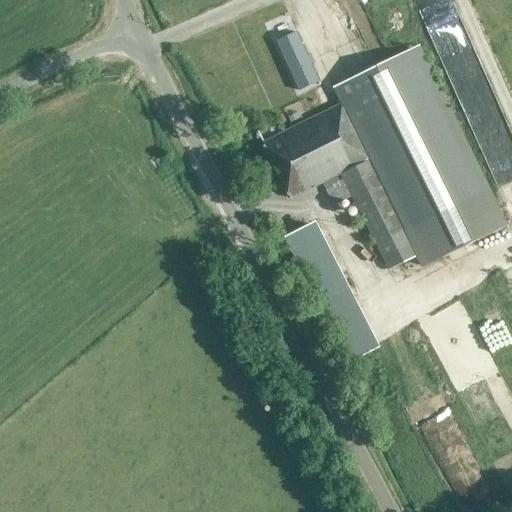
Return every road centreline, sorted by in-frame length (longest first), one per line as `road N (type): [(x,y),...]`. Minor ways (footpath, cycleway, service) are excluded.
road 1 (tertiary): [(390,511),(135,31)]
road 2 (unclassified): [(0,94),(135,31)]
